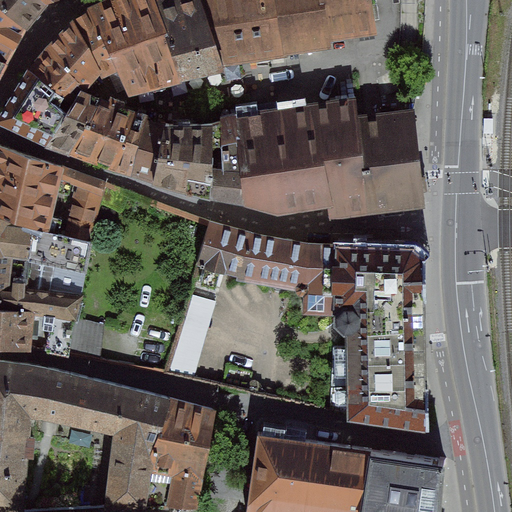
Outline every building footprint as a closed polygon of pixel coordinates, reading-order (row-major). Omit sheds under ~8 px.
[(0,0),(0,5),(28,29),(47,3),(42,0),(0,0)] [(118,68),(128,92),(183,78),(153,0),(113,0),(91,10),(118,68)] [(201,0),(153,0),(183,78),(226,67),(224,62),(201,0)] [(376,30),(371,0),(201,0),(224,62),(288,53),(287,49),(331,44),(329,37),(376,30)] [(0,79),(28,29),(0,5),(0,79)] [(118,68),(91,10),(74,21),(100,72),(102,76),(118,68)] [(100,72),(74,21),(60,33),(49,47),(85,88),(100,72)] [(85,88),(49,47),(31,70),(74,104),(82,92),(85,88)] [(74,104),(31,70),(0,121),(0,125),(48,144),(74,104)] [(74,104),(48,144),(71,153),(99,98),(82,92),(74,104)] [(99,98),(71,153),(92,161),(119,100),(112,98),(110,103),(99,98)] [(119,100),(92,161),(114,169),(134,113),(122,108),(125,103),(119,100)] [(313,106),(329,202),(331,215),(425,203),(415,113),(359,120),(356,100),(313,106)] [(212,171),(210,199),(264,211),(329,202),(313,106),(278,111),(279,113),(239,119),(237,112),(234,113),(235,117),(213,124),(214,145),(225,145),(226,163),(214,163),(214,171),(212,171)] [(134,113),(114,169),(133,176),(148,123),(149,118),(134,113)] [(148,123),(133,176),(154,183),(167,124),(167,122),(148,123)] [(167,124),(154,183),(210,199),(212,171),(214,171),(214,163),(214,145),(213,124),(183,124),(182,126),(167,124)] [(62,181),(65,168),(0,147),(0,213),(49,232),(62,181)] [(103,203),(122,211),(132,193),(84,174),(70,235),(95,241),(103,203)] [(10,263),(11,254),(89,268),(95,241),(70,235),(49,232),(0,213),(0,307),(32,312),(76,318),(78,319),(83,297),(31,290),(6,287),(10,263)] [(241,274),(252,234),(210,222),(199,262),(203,263),(201,267),(205,268),(206,264),(241,274)] [(299,284),(307,243),(252,234),(241,274),(299,284)] [(349,332),(351,415),(429,428),(426,259),(416,248),(307,243),(299,284),(298,291),(306,294),(306,311),(337,312),(337,323),(349,332)] [(218,302),(195,296),(173,371),(197,377),(218,302)] [(32,312),(0,307),(0,344),(28,348),(31,325),(32,312)] [(76,318),(32,312),(31,325),(48,327),(44,351),(68,356),(69,351),(76,318)] [(78,319),(76,318),(69,351),(101,359),(105,325),(78,319)] [(74,423),(83,377),(58,372),(25,366),(0,361),(0,408),(39,415),(46,417),(74,423)] [(160,441),(167,397),(83,377),(74,423),(116,432),(160,441)] [(201,506),(218,410),(167,397),(160,441),(145,507),(201,506)] [(39,415),(0,408),(0,511),(24,511),(28,454),(34,455),(34,444),(34,438),(36,438),(39,415)] [(263,433),(259,432),(248,511),(441,511),(443,493),(446,466),(448,466),(449,458),(441,457),(441,459),(287,437),(288,425),(264,421),(263,433)] [(160,441),(116,432),(115,439),(105,508),(145,507),(160,441)]
